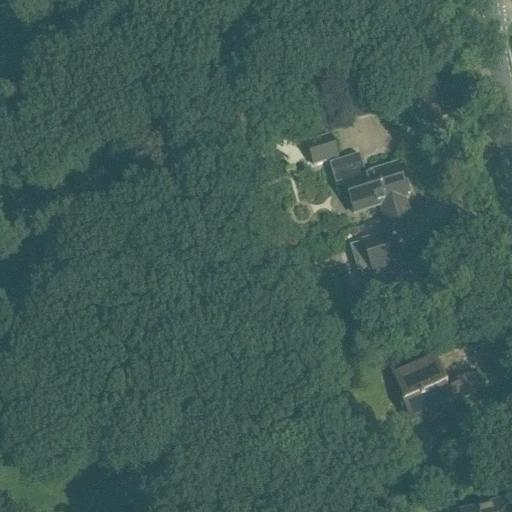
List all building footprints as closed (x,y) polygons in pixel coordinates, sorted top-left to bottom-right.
[(0,0),(0,13),(6,13),(6,9),(10,8),(8,0),(0,0)] [(23,1),(14,3),(16,14),(26,13),(23,1)] [(323,126),(320,113),(304,117),(307,130),(323,126)] [(314,167),(337,161),(331,138),(308,144),(314,167)] [(385,222),(409,215),(405,200),(407,199),(397,167),(367,177),(361,156),(337,164),(329,166),(336,188),(345,185),(348,193),(345,197),(347,205),(351,204),(355,216),(381,207),(385,222)] [(414,229),(409,215),(385,222),(390,236),(364,244),(371,268),(360,272),(366,293),(351,297),(361,327),(389,318),(381,292),(403,285),(401,279),(408,277),(404,267),(426,260),(416,228),(414,229)] [(340,333),(343,343),(355,340),(352,330),(340,333)] [(451,393),(436,360),(393,379),(404,405),(402,406),(412,427),(426,421),(433,435),(466,420),(459,406),(470,401),(464,387),(451,393)] [(0,382),(0,408),(9,404),(7,397),(15,394),(10,378),(0,382)] [(511,511),(511,500),(471,511),(511,511)]
